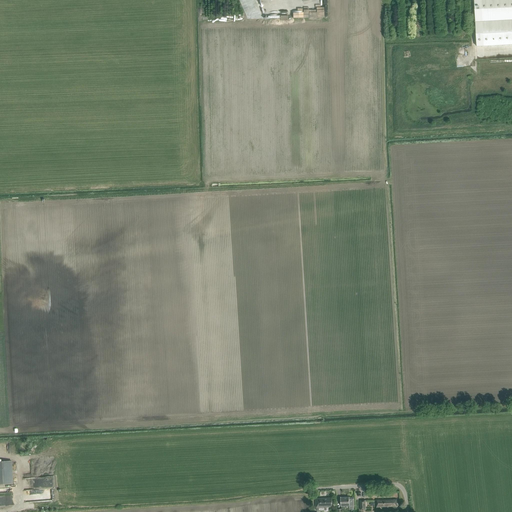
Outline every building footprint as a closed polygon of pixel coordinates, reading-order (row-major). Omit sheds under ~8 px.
[(511,0),(474,0),(476,47),(484,46),(511,44),(511,0)] [(0,461),(0,484),(13,484),(12,461),(0,461)] [(54,487),(52,476),(45,477),(46,488),(54,487)] [(341,506),(349,506),(349,507),(354,507),(354,498),(349,498),(349,497),(341,497),(341,506)] [(317,511),(324,510),(325,511),(327,511),(328,510),(328,507),(332,507),(332,498),(315,498),(316,508),(317,508),(317,511)]
